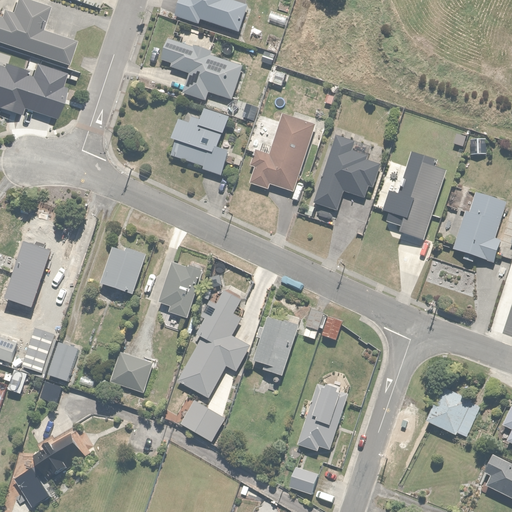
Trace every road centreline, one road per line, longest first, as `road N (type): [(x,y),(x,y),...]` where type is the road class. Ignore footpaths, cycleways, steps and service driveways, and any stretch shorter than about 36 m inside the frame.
road 1 (unclassified): [(76,165),(413,321)]
road 2 (residential): [(413,321),(351,511)]
road 3 (residential): [(76,165),(132,0)]
